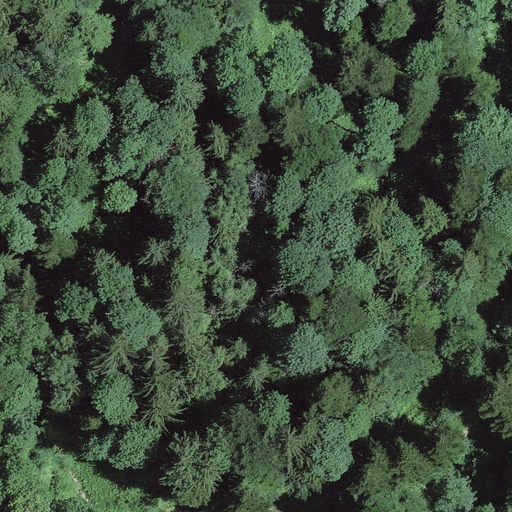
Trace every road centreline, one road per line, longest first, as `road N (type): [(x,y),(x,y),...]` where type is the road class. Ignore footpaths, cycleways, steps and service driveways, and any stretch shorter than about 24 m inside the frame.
road 1 (track): [(511,276),(469,352),(354,462),(274,511)]
road 2 (track): [(0,130),(32,125),(80,98),(106,40),(100,0)]
